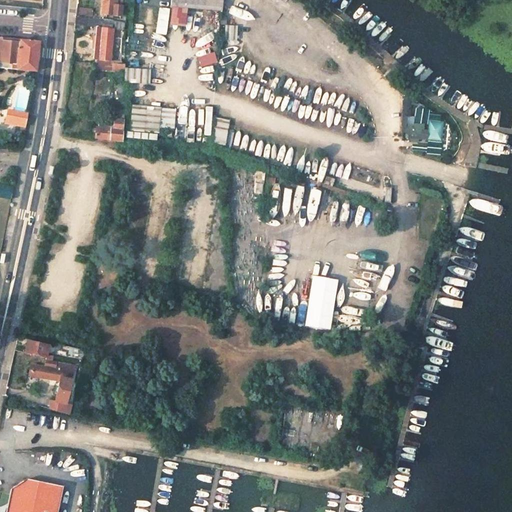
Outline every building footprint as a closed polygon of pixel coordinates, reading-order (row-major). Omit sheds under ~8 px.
[(103,0),(102,14),(121,16),(122,5),(115,5),(115,0),(103,0)] [(76,6),(75,16),(92,18),(93,8),(76,6)] [(166,34),(166,8),(155,8),(155,34),(166,34)] [(185,9),(170,8),(169,25),(184,26),(185,9)] [(222,26),(232,27),(233,12),(223,11),(222,26)] [(75,16),(74,25),(96,27),(93,58),(110,60),(113,29),(123,31),(124,22),(75,16)] [(198,28),(213,29),(214,16),(199,16),(198,28)] [(236,43),(238,27),(229,27),(227,42),(236,43)] [(1,46),(0,61),(0,67),(35,70),(39,42),(19,40),(19,42),(2,40),(1,46)] [(196,57),(199,69),(216,64),(213,52),(196,57)] [(94,61),(93,70),(111,72),(112,63),(94,61)] [(112,63),(111,72),(125,73),(125,64),(112,63)] [(142,71),(131,70),(131,85),(142,85),(142,71)] [(175,110),(160,109),(160,108),(145,107),(143,132),(158,134),(158,128),(173,129),(175,110)] [(95,128),(95,139),(122,143),(123,110),(115,110),(114,121),(113,129),(98,128),(95,128)] [(210,141),(224,143),(227,119),(214,117),(210,141)] [(405,117),(404,139),(413,140),(426,141),(427,129),(420,128),(420,125),(412,124),(412,118),(405,117)] [(99,119),(98,128),(113,129),(114,121),(99,119)] [(0,196),(10,198),(11,185),(0,183),(0,196)] [(380,200),(389,201),(390,187),(381,186),(380,200)] [(313,216),(320,189),(309,187),(303,214),(313,216)] [(17,340),(15,351),(45,357),(48,346),(17,340)] [(32,365),(29,376),(58,382),(54,403),(52,402),(51,409),(63,413),(73,367),(52,363),(53,359),(53,357),(48,355),(47,359),(46,359),(44,367),(32,365)] [(10,490),(5,511),(56,511),(61,486),(26,479),(10,490)]
